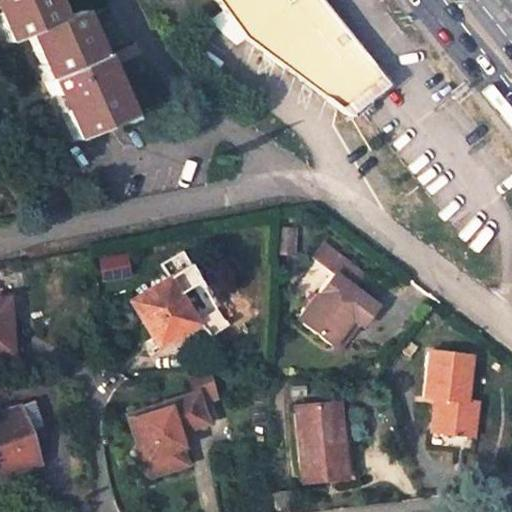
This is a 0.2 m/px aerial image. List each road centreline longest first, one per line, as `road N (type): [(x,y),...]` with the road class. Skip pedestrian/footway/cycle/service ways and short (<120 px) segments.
road 1 (residential): [(326,189),(248,184),(0,236)]
road 2 (residential): [(326,189),(216,124),(122,0)]
road 3 (residential): [(511,333),(326,189)]
road 4 (primary): [(428,0),(511,105)]
road 5 (residential): [(103,511),(94,379)]
road 6 (unknown): [(102,177),(216,124)]
